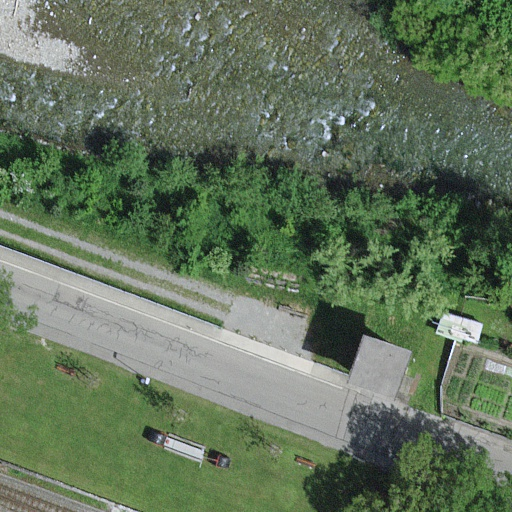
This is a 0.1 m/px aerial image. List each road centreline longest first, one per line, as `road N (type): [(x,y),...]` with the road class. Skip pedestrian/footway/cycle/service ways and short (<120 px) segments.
road 1 (unclassified): [(0,286),(511,471)]
road 2 (track): [(253,381),(274,323),(0,221)]
